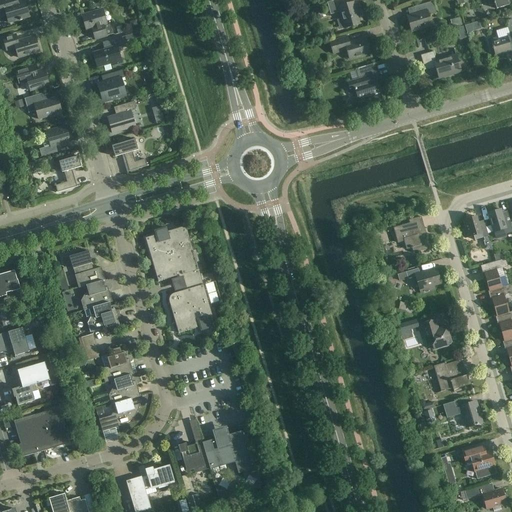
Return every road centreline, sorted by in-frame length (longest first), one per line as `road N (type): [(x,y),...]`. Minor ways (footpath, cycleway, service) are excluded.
road 1 (residential): [(112,213),(166,408),(135,449),(16,483)]
road 2 (residential): [(511,447),(445,221),(458,204),(511,188)]
road 3 (tertiary): [(360,511),(276,231)]
road 4 (residential): [(55,0),(108,199)]
road 5 (tertiary): [(232,163),(108,199)]
road 6 (tertiary): [(112,213),(235,175)]
road 7 (residential): [(413,119),(381,0)]
